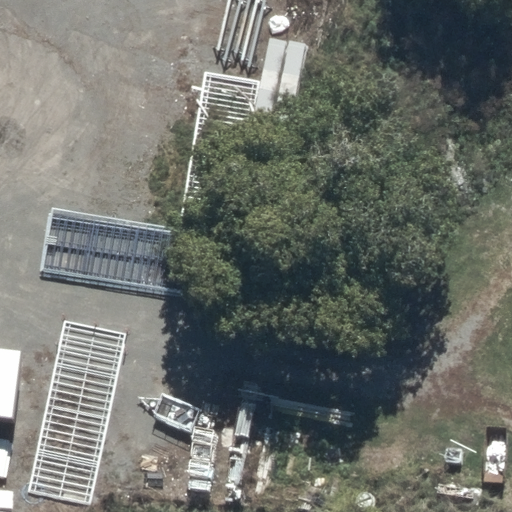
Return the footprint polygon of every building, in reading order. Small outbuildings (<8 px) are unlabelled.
[(287,0),(247,0),(232,107),(272,113),(287,0)] [(31,33),(0,32),(0,76),(30,77),(31,33)] [(0,85),(0,129),(73,132),(74,88),(0,85)] [(511,166),(511,148),(478,107),(456,125),(499,178),(511,166)] [(0,138),(0,189),(51,191),(53,140),(0,138)] [(0,206),(0,255),(71,262),(76,213),(0,206)] [(250,403),(203,394),(197,441),(176,439),(171,476),(177,477),(175,494),(183,495),(184,488),(235,495),(250,403)] [(283,511),(290,433),(256,429),(248,508),(283,511)] [(386,511),(394,442),(361,439),(328,436),(325,466),(314,464),(306,511),(386,511)] [(105,466),(27,462),(25,495),(66,497),(67,493),(104,495),(105,466)]
